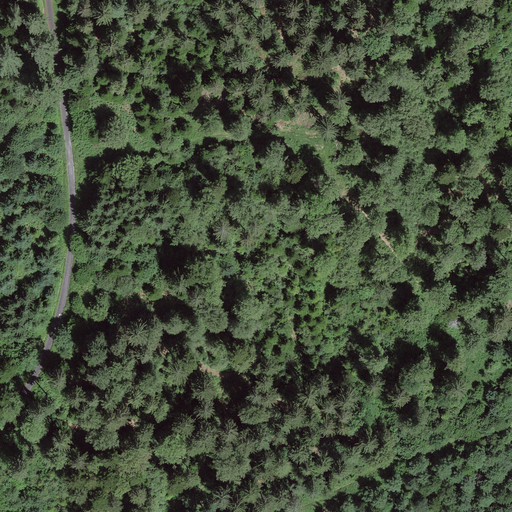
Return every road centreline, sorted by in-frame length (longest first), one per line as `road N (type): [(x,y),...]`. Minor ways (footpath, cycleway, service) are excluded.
road 1 (track): [(0,431),(52,338),(69,274),(73,187),(49,0)]
road 2 (track): [(364,0),(373,48),(346,113),(317,135),(213,141),(71,173)]
road 3 (track): [(296,511),(511,424)]
